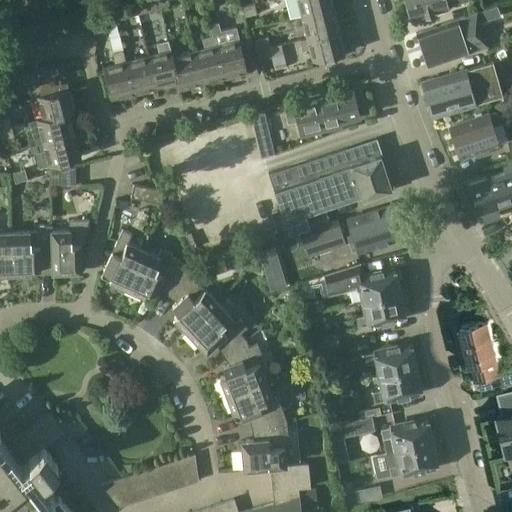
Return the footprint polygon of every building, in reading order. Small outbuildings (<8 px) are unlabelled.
[(21,0),(27,22),(55,15),(50,0),(21,0)] [(159,9),(156,0),(146,0),(149,12),(159,9)] [(156,0),(159,9),(169,7),(167,0),(156,0)] [(290,0),(292,4),(298,3),(301,15),(332,7),(330,0),(290,0)] [(468,0),(415,0),(406,3),(411,19),(434,12),(437,14),(443,13),(444,9),(447,8),(447,6),(468,0)] [(254,4),(241,7),(244,17),(256,14),(254,4)] [(122,5),(112,8),(115,21),(125,18),(122,5)] [(332,7),(301,15),(307,37),(338,29),(332,7)] [(115,21),(112,8),(102,11),(105,23),(115,21)] [(475,13),(417,33),(428,66),(486,46),(475,13)] [(215,36),(225,76),(246,71),(243,56),(252,54),(249,41),(239,44),(238,40),(241,39),(238,28),(222,32),(220,23),(213,25),(215,36)] [(302,50),(310,48),(313,60),(344,52),(338,29),(307,37),(299,39),(302,50)] [(206,48),(195,51),(203,81),(225,76),(215,36),(204,39),(206,48)] [(257,50),(270,47),(267,37),(255,40),(257,50)] [(148,55),(156,86),(176,81),(177,88),(180,87),(172,57),(171,50),(168,39),(156,42),(158,53),(148,55)] [(273,57),(270,47),(257,50),(260,60),(273,57)] [(111,52),(114,64),(103,67),(110,98),(133,92),(125,61),(122,49),(111,52)] [(195,51),(172,57),(180,87),(203,81),(195,51)] [(148,55),(125,61),(133,92),(156,86),(148,55)] [(464,70),(422,82),(431,117),(474,105),(502,96),(492,62),(464,70)] [(18,87),(28,84),(32,99),(38,98),(69,90),(64,71),(62,63),(15,75),(18,87)] [(38,98),(43,118),(74,110),(69,90),(38,98)] [(302,133),(310,131),(323,128),(323,131),(341,127),(340,123),(359,119),(352,91),(284,108),(288,124),(298,121),(302,133)] [(74,112),(74,110),(43,118),(28,121),(34,144),(74,135),(69,114),(74,112)] [(254,133),(268,129),(263,111),(250,114),(254,133)] [(488,114),(449,127),(460,158),(474,153),(476,157),(490,153),(488,148),(498,145),(492,127),(499,124),(496,113),(488,116),(488,114)] [(9,117),(0,119),(0,129),(11,127),(9,117)] [(11,127),(0,129),(0,135),(1,140),(13,137),(11,127)] [(74,135),(34,144),(37,155),(45,153),(48,165),(79,158),(74,135)] [(346,148),(267,174),(289,234),(329,220),(325,207),(361,195),(362,198),(392,188),(379,149),(356,156),(357,161),(352,163),(351,161),(349,156),(346,148)] [(492,177),(469,185),(478,214),(481,213),(483,222),(499,217),(496,208),(511,202),(511,165),(502,169),(504,173),(497,176),(496,172),(491,173),(492,177)] [(74,166),(49,174),(49,187),(75,186),(74,166)] [(24,170),(12,173),(14,183),(27,179),(24,170)] [(133,185),(130,198),(164,205),(157,190),(133,185)] [(387,205),(367,212),(347,218),(348,222),(344,224),(352,250),(356,249),(357,251),(367,248),(398,238),(387,205)] [(69,230),(52,231),(52,260),(52,273),(81,272),(80,246),(83,246),(89,219),(68,220),(69,230)] [(337,219),(300,232),(307,255),(345,242),(337,219)] [(11,232),(12,274),(40,273),(40,260),(52,260),(52,231),(52,226),(37,226),(37,231),(11,232)] [(126,289),(143,250),(127,243),(131,234),(122,230),(100,277),(126,289)] [(0,274),(12,274),(11,232),(0,232),(0,274)] [(252,267),(258,262),(253,246),(244,249),(222,257),(226,269),(249,261),(251,268),(252,267)] [(143,250),(126,289),(151,300),(156,288),(167,295),(183,273),(187,264),(179,261),(171,257),(172,254),(160,248),(157,257),(143,250)] [(183,273),(167,295),(177,303),(172,307),(178,314),(174,318),(186,331),(216,302),(199,284),(202,280),(195,272),(199,268),(191,260),(187,264),(183,273)] [(393,270),(363,276),(360,262),(323,274),(328,295),(351,288),(357,287),(360,302),(401,293),(399,282),(395,278),(393,270)] [(363,316),(361,317),(357,317),(359,326),(370,324),(404,317),(401,308),(404,304),(401,293),(360,302),(363,316)] [(216,302),(186,331),(206,352),(215,343),(222,354),(245,339),(240,333),(247,327),(239,319),(235,323),(216,302)] [(316,302),(303,305),(307,322),(320,319),(316,302)] [(503,387),(500,374),(496,359),(498,358),(488,320),(459,328),(469,366),(471,365),(477,393),(503,387)] [(331,335),(309,339),(311,353),(334,348),(331,335)] [(226,395),(265,381),(256,355),(261,353),(257,343),(248,347),(245,339),(222,354),(228,364),(222,367),(225,375),(219,378),(226,395)] [(378,361),(381,375),(418,367),(415,356),(411,353),(409,344),(376,352),(365,355),(367,363),(378,361)] [(420,379),(418,367),(381,375),(385,390),(374,392),(376,401),(386,398),(386,399),(420,392),(418,382),(420,379)] [(248,417),(251,428),(286,420),(279,403),(275,405),(265,381),(226,395),(236,421),(248,417)] [(503,418),(497,419),(501,434),(500,434),(502,442),(502,441),(506,456),(511,454),(511,390),(497,394),(503,418)] [(381,429),(384,438),(387,453),(434,441),(432,430),(428,428),(426,419),(392,426),(392,427),(381,429)] [(243,470),(270,467),(285,466),(282,438),(287,438),(286,420),(251,428),(253,440),(240,441),(243,470)] [(355,435),(352,422),(329,427),(331,440),(355,435)] [(45,444),(44,444),(33,429),(32,429),(31,428),(30,429),(29,429),(14,441),(14,442),(13,442),(13,443),(13,444),(14,445),(25,459),(25,460),(26,460),(27,460),(28,460),(28,461),(20,467),(0,440),(0,511),(71,511),(57,494),(49,500),(28,473),(34,468),(40,476),(41,476),(41,477),(42,477),(43,477),(44,476),(56,466),(57,466),(57,465),(57,464),(57,463),(45,448),(44,448),(44,447),(45,446),(45,445),(45,444)] [(387,453),(390,467),(392,475),(403,473),(403,474),(436,466),(434,456),(437,453),(434,441),(387,453)] [(194,454),(178,460),(186,485),(198,481),(194,454)] [(186,485),(178,460),(167,463),(175,489),(186,485)] [(163,492),(175,489),(167,463),(155,467),(163,492)] [(308,463),(285,466),(270,467),(271,479),(309,476),(308,463)] [(163,492),(155,467),(144,471),(152,496),(163,492)] [(152,496),(144,471),(132,475),(141,500),(152,496)] [(141,500),(132,475),(121,478),(129,504),(141,500)] [(271,479),(272,491),(298,489),(310,488),(309,476),(271,479)] [(129,504),(121,478),(101,485),(118,507),(129,504)] [(311,488),(300,490),(302,509),(313,508),(311,488)] [(300,511),(298,489),(272,491),(273,502),(287,511),(300,511)] [(363,501),(360,489),(344,493),(347,505),(363,501)] [(237,511),(234,499),(222,503),(224,511),(237,511)] [(287,511),(273,502),(262,506),(263,511),(287,511)] [(212,511),(224,511),(222,503),(211,506),(212,511)]
